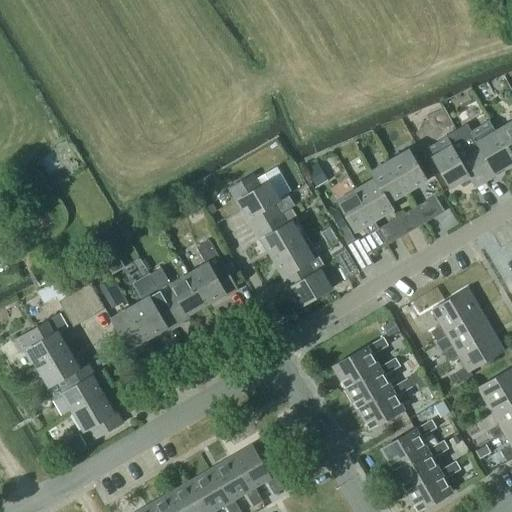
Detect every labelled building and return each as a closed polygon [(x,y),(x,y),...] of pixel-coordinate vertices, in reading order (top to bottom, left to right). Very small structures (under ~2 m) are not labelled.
[(511,121),(496,130),(511,157),(511,112),(508,115),(511,121)] [(467,123),(457,129),(486,180),(496,175),(495,172),(511,162),(511,157),(496,130),(490,120),(471,131),(467,123)] [(486,180),(457,129),(445,136),(445,138),(428,148),(451,188),(471,177),(476,186),(486,180)] [(409,150),(390,161),(408,191),(427,180),(409,150)] [(375,179),(389,203),(408,191),(390,161),(371,172),(375,179)] [(270,182),(261,187),(254,175),(230,189),(237,202),(239,200),(250,219),(248,220),(254,230),(283,214),(282,212),(295,205),(289,194),(280,199),(270,182)] [(389,203),(375,179),(356,190),(375,220),(393,210),(389,203)] [(375,220),(356,190),(337,201),(355,232),(365,226),(371,235),(372,234),(380,230),(375,220)] [(436,197),(428,201),(437,217),(445,212),(436,197)] [(426,223),(417,208),(410,212),(419,228),(426,223)] [(303,241),(303,240),(292,221),(297,218),(292,209),(283,214),(254,230),(260,241),(262,239),(273,258),(303,241)] [(339,210),(331,215),(339,229),(347,225),(339,210)] [(408,234),(399,219),(391,223),(400,239),(408,234)] [(389,245),(380,230),(372,234),(381,249),(389,245)] [(288,289),(290,287),(321,270),(325,267),(308,237),(303,240),(303,241),(273,258),(284,277),(282,278),(288,289)] [(362,271),(374,264),(359,240),(348,247),(362,271)] [(197,248),(206,264),(189,274),(206,304),(226,293),(227,295),(237,290),(231,279),(224,266),(210,241),(197,248)] [(112,244),(99,252),(112,275),(125,267),(112,244)] [(345,249),(335,254),(349,279),(359,273),(345,249)] [(232,261),(224,266),(231,279),(239,274),(232,261)] [(161,268),(150,274),(178,324),(189,317),(187,315),(206,304),(189,274),(170,284),(161,268)] [(290,287),(301,307),(307,304),(313,300),(332,289),(321,270),(290,287)] [(142,300),(130,308),(147,338),(167,327),(168,329),(178,324),(150,274),(149,274),(132,283),(142,300)] [(112,277),(99,285),(110,303),(123,295),(112,277)] [(80,290),(94,315),(105,309),(90,284),(80,290)] [(436,339),(447,333),(444,328),(478,308),(466,287),(432,307),(442,323),(430,329),(436,339)] [(69,296),(84,321),(94,315),(80,290),(69,296)] [(73,327),(84,321),(69,296),(59,302),(73,327)] [(313,300),(307,304),(312,313),(319,309),(313,300)] [(147,338),(130,308),(111,318),(128,349),(147,338)] [(447,360),(459,353),(456,349),(490,328),(478,308),(444,328),(447,333),(447,332),(453,344),(442,350),(447,360)] [(69,351),(58,332),(68,327),(60,313),(46,321),(16,339),(23,352),(27,349),(38,368),(69,351)] [(393,320),(383,326),(388,336),(399,330),(393,320)] [(503,350),(493,333),(490,328),(456,349),(459,353),(466,365),(454,372),(459,381),(471,374),(469,370),(503,350)] [(332,366),(345,388),(379,367),(372,354),(388,345),(383,337),(332,366)] [(38,368),(49,388),(61,381),(60,380),(79,369),(69,351),(38,368)] [(345,388),(357,408),(391,388),(384,375),(400,366),(395,358),(379,367),(345,388)] [(62,394),(73,413),(103,395),(92,375),(94,374),(88,364),(79,369),(60,380),(61,381),(49,388),(55,398),(62,394)] [(482,418),(493,411),(490,407),(511,393),(511,365),(511,366),(478,386),(488,402),(476,409),(482,418)] [(391,388),(357,408),(369,429),(403,409),(396,396),(412,387),(425,378),(421,370),(407,378),(391,388)] [(494,438),(505,432),(502,427),(511,421),(511,393),(490,407),(493,411),(500,423),(488,429),(494,438)] [(103,395),(73,413),(84,432),(89,429),(95,439),(122,424),(116,413),(114,414),(103,395)] [(381,449),(394,470),(428,449),(420,437),(436,428),(431,419),(381,449)] [(511,421),(502,427),(505,432),(511,443),(500,450),(506,459),(511,455),(511,421)] [(85,445),(79,436),(70,441),(75,451),(85,445)] [(394,470),(405,489),(439,469),(432,457),(448,448),(443,440),(428,449),(394,470)] [(480,457),(491,451),(486,443),(475,449),(480,457)] [(251,445),(234,455),(231,457),(250,489),(254,487),(266,479),(274,493),(283,488),(275,474),(270,477),(251,445)] [(262,500),(254,487),(250,489),(231,457),(210,469),(229,502),(234,499),(245,492),(253,505),(262,500)] [(439,469),(405,489),(418,511),(452,491),(444,478),(460,468),(455,460),(439,469)] [(241,511),(234,499),(229,502),(210,469),(190,481),(207,511),(212,511),(213,511),(225,505),(229,511),(241,511)] [(213,511),(212,511),(207,511),(190,481),(169,493),(179,511),(213,511)] [(179,511),(169,493),(148,505),(152,511),(179,511)]
